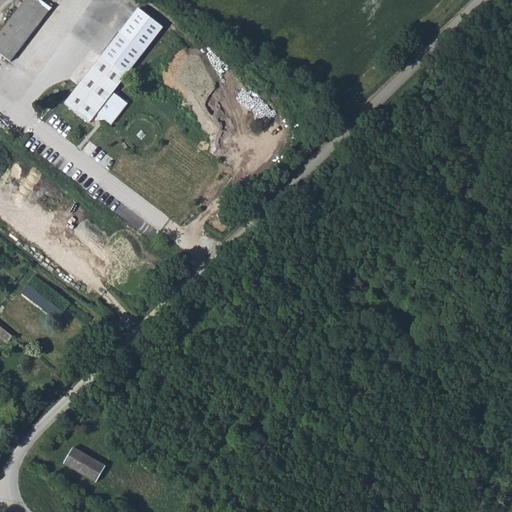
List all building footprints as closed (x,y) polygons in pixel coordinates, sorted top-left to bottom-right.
[(54,8),(42,0),(25,0),(0,33),(0,55),(11,64),(54,8)] [(64,106),(88,125),(97,115),(111,126),(127,105),(113,95),(147,51),(121,34),(64,106)] [(29,285),(22,293),(59,322),(66,313),(29,285)] [(15,340),(0,327),(0,338),(9,345),(15,340)] [(73,450),(63,465),(95,484),(104,469),(73,450)]
